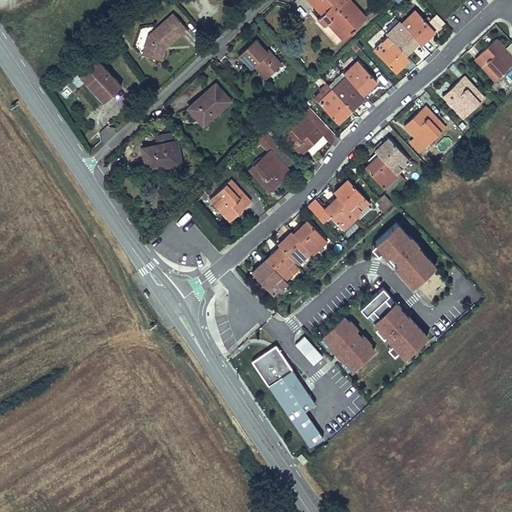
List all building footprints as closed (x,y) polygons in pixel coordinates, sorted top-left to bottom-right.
[(332,3),(324,10),(347,34),(372,11),(362,0),(334,0),(335,0),(332,3)] [(362,0),(372,11),(377,6),(371,0),(362,0)] [(152,30),(145,50),(154,53),(162,56),(168,40),(171,41),(184,30),(186,32),(193,26),(178,8),(152,30)] [(415,9),(402,22),(419,40),(421,42),(444,20),(436,13),(427,22),(415,9)] [(388,35),(405,53),(419,40),(402,22),(399,19),(386,32),(388,35)] [(388,35),(374,47),(395,70),(409,57),(405,53),(388,35)] [(249,44),(241,51),(253,64),(255,62),(258,59),(269,72),(282,61),(269,46),(267,49),(256,37),(249,44)] [(496,37),(475,57),(495,79),(511,63),(511,41),(506,47),(496,37)] [(162,56),(165,57),(171,41),(168,40),(162,56)] [(95,50),(76,66),(101,95),(120,78),(95,50)] [(269,72),(258,59),(255,62),(266,75),(269,72)] [(344,72),(346,74),(363,92),(376,80),(357,59),(344,72)] [(346,74),(332,87),(351,108),(365,95),(363,92),(346,74)] [(484,96),(463,74),(443,93),(463,115),(484,96)] [(214,80),(185,104),(191,112),(197,119),(210,108),(213,111),(229,97),(214,80)] [(332,87),(318,100),(337,121),(351,108),(332,87)] [(308,105),(301,112),(321,134),(328,141),(335,135),(308,105)] [(430,109),(408,128),(414,134),(424,145),(445,126),(430,109)] [(301,112),(280,131),(300,153),(321,134),(301,112)] [(174,136),(141,144),(145,160),(159,156),(162,161),(179,157),(174,136)] [(409,158),(388,136),(374,148),(378,152),(395,171),(409,158)] [(269,148),(248,167),(269,189),(290,170),(269,148)] [(397,173),(395,171),(378,152),(364,165),(383,186),(397,173)] [(368,200),(347,177),(333,190),(337,194),(355,213),(368,200)] [(230,178),(209,197),(230,219),(251,200),(230,178)] [(355,213),(337,194),(324,206),(315,197),(308,204),(322,220),(329,214),(342,228),(356,215),(355,213)] [(388,206),(393,202),(387,196),(382,200),(388,206)] [(388,206),(382,200),(377,204),(384,211),(388,206)] [(326,239),(307,219),(293,231),(311,250),(313,252),(326,239)] [(380,249),(412,285),(434,264),(428,257),(424,261),(418,254),(422,250),(416,244),(417,243),(409,234),(408,235),(395,221),(374,240),(381,248),(380,249)] [(297,263),(311,250),(293,231),(292,230),(278,243),(279,244),(297,263)] [(375,240),(370,244),(377,252),(381,248),(375,240)] [(297,263),(279,244),(265,257),(285,278),(299,265),(297,263)] [(428,257),(422,250),(418,254),(424,261),(428,257)] [(287,280),(285,278),(265,257),(252,270),(273,293),(287,280)] [(425,279),(433,291),(426,296),(430,301),(449,288),(437,270),(425,279)] [(426,335),(408,315),(407,316),(402,310),(396,314),(394,312),(400,306),(394,299),(390,303),(384,296),(388,292),(381,285),(359,306),(377,326),(374,328),(382,338),(385,335),(391,341),(397,348),(403,356),(426,335)] [(394,299),(388,292),(384,296),(390,303),(394,299)] [(373,349),(368,343),(370,342),(362,333),(360,335),(354,329),(356,328),(349,319),(347,320),(342,314),(321,333),(330,343),(329,345),(341,359),(343,357),(352,368),(373,349)] [(312,345),(303,334),(294,342),(303,353),(312,345)] [(397,348),(391,341),(386,345),(392,353),(397,348)] [(267,350),(275,345),(274,342),(265,347),(267,350)] [(313,401),(275,345),(267,350),(265,347),(250,358),(308,444),(321,435),(303,408),(313,401)]
